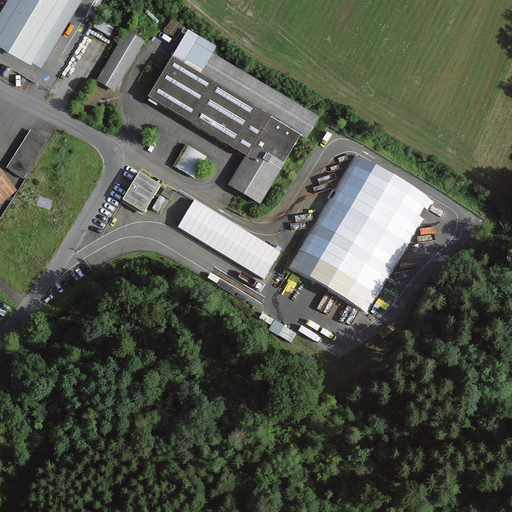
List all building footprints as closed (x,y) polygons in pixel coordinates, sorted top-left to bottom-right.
[(79,0),(10,0),(0,18),(0,40),(41,65),(79,0)] [(98,19),(94,27),(109,36),(114,28),(98,19)] [(173,19),(164,30),(175,39),(184,28),(173,19)] [(141,42),(124,34),(99,79),(116,88),(141,42)] [(169,62),(149,99),(247,154),(230,184),(262,202),(300,137),(305,140),(317,118),(210,57),(214,49),(196,39),(180,68),(169,62)] [(31,130),(7,168),(23,179),(48,141),(31,130)] [(187,145),(174,167),(193,178),(206,157),(187,145)] [(356,157),(289,268),(366,314),(433,203),(356,157)] [(0,203),(17,190),(0,169),(0,203)] [(161,185),(140,172),(121,203),(142,216),(161,185)] [(195,201),(179,228),(263,279),(280,253),(195,201)] [(276,320),(270,329),(291,343),(297,333),(276,320)]
